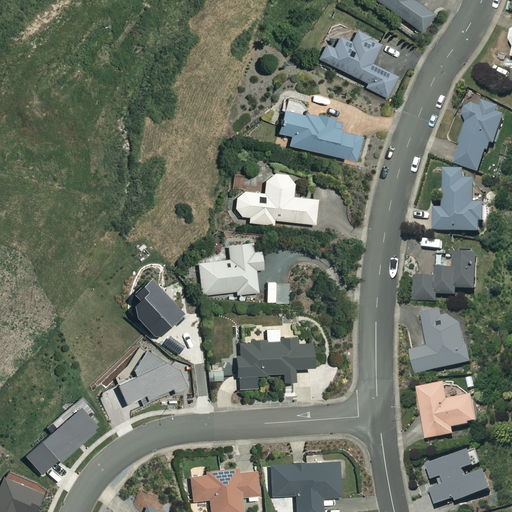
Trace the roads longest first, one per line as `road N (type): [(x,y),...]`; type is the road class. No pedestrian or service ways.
road 1 (residential): [(378,416),(375,307),(391,200),(431,82),(480,0)]
road 2 (residential): [(378,416),(160,432),(101,467),(74,511)]
